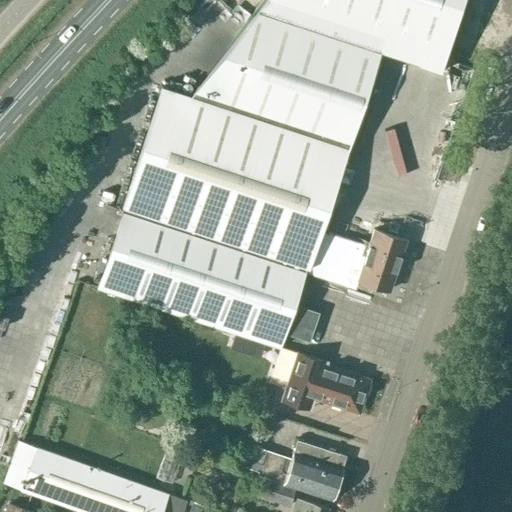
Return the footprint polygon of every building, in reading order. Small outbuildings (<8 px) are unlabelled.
[(373,56),(269,22),(239,111),(162,85),(122,203),(125,204),(98,286),(279,346),(281,341),(285,342),(287,334),(284,333),(286,327),(293,303),(304,273),(304,271),(355,288),(358,279),(389,290),(406,241),(408,242),(408,240),(374,229),(369,245),(318,228),(345,146),(377,50),(375,50),(373,56)] [(209,39),(205,49),(224,57),(228,46),(209,39)] [(443,169),(443,154),(428,154),(429,169),(443,169)] [(296,352),(287,380),(280,401),(305,409),(309,396),(359,413),(370,379),(326,364),(327,362),(296,352)] [(372,365),(387,370),(391,359),(376,353),(372,365)] [(258,473),(271,478),(265,496),(290,504),(295,487),(331,499),(346,455),(296,438),(290,457),(249,443),(242,463),(259,469),(258,473)] [(20,440),(5,481),(21,487),(89,511),(160,511),(161,510),(166,511),(181,511),(186,499),(167,492),(36,445),(36,446),(20,440)] [(198,452),(194,462),(228,475),(231,463),(198,452)] [(296,497),(291,511),(327,511),(329,507),(296,497)] [(31,511),(32,511),(8,501),(3,511),(31,511)]
